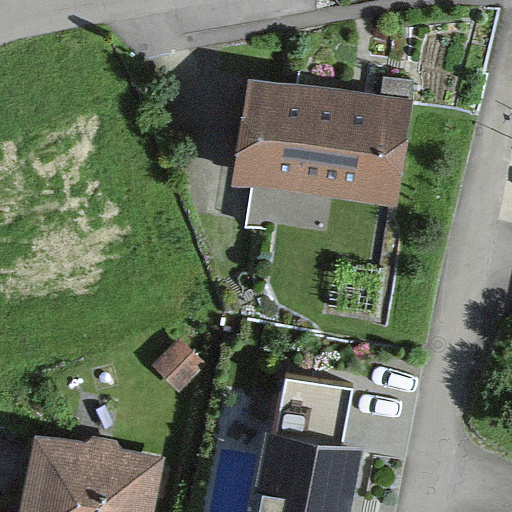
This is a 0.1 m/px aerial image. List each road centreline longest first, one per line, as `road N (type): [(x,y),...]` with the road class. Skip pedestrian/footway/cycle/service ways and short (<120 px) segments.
road 1 (residential): [(421,511),(511,45)]
road 2 (residential): [(190,1),(0,39)]
